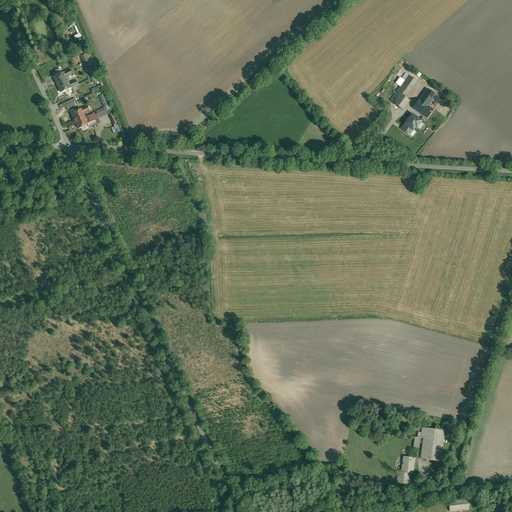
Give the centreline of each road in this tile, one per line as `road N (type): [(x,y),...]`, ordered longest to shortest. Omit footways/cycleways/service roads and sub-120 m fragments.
road 1 (unclassified): [(511,171),(67,148)]
road 2 (unclassified): [(239,511),(67,148)]
road 3 (unclassified): [(0,3),(67,148)]
